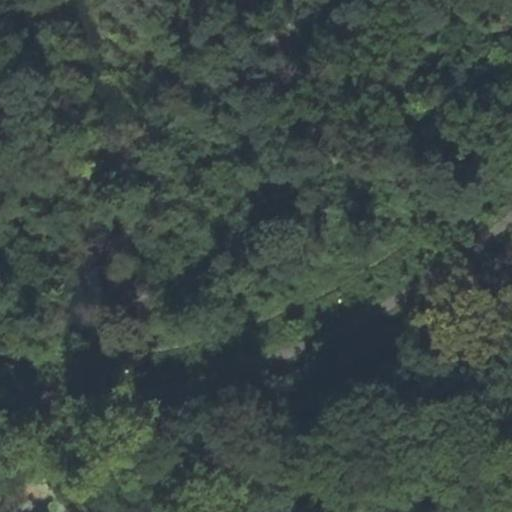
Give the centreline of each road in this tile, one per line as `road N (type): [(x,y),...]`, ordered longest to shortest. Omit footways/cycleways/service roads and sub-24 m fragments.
road 1 (unknown): [(0,357),(104,360),(253,325),(380,261),(511,157)]
road 2 (track): [(0,402),(177,386),(283,358),(409,295),(511,217)]
